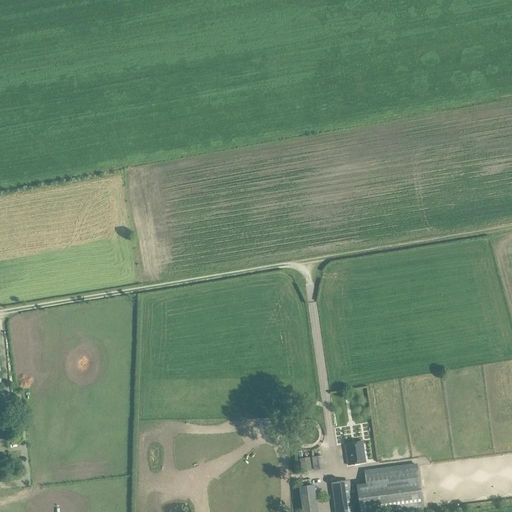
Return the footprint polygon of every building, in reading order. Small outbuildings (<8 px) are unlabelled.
[(321,447),(319,429),(310,430),(311,448),(321,447)] [(366,463),(362,442),(345,445),(348,465),(366,463)] [(322,457),(319,457),(311,459),(313,470),(324,469),(322,457)] [(302,473),(312,471),(310,458),(299,460),(302,473)] [(409,511),(422,510),(417,464),(364,471),(366,485),(356,487),(359,511),(409,511)] [(349,480),(331,483),(335,510),(353,507),(349,480)] [(299,493),(300,511),(311,511),(311,493),(299,493)]
